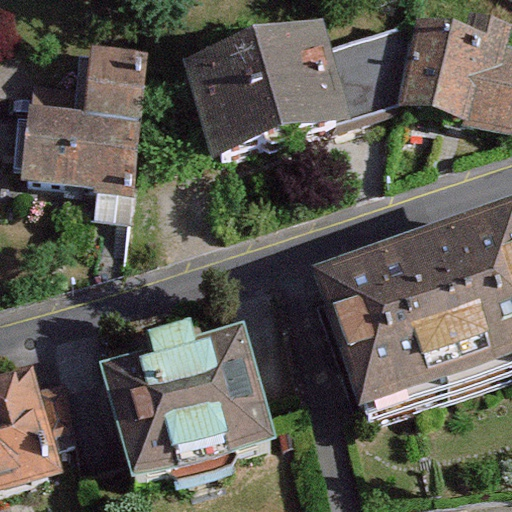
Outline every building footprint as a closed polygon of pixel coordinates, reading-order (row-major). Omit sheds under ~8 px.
[(324,1),(318,0),(248,0),(245,20),(207,15),(200,65),(208,67),(198,125),(228,132),(225,153),(299,164),(305,133),(345,140),(350,85),(344,83),(352,27),(321,23),(324,1)] [(511,52),(413,31),(402,111),(511,133),(511,52)] [(32,115),(24,194),(133,205),(147,68),(81,61),(75,120),(32,115)] [(511,218),(314,285),(363,430),(511,379),(511,218)] [(111,392),(138,507),(279,473),(252,358),(111,392)] [(0,401),(0,511),(7,511),(71,495),(60,454),(89,446),(78,405),(45,414),(38,391),(0,401)]
